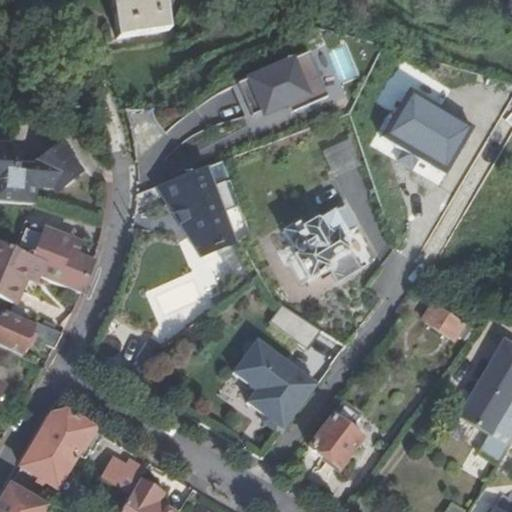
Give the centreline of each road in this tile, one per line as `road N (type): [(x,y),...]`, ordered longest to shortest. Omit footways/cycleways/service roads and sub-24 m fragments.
road 1 (residential): [(290,511),(59,375)]
road 2 (residential): [(59,375),(103,282),(119,192)]
